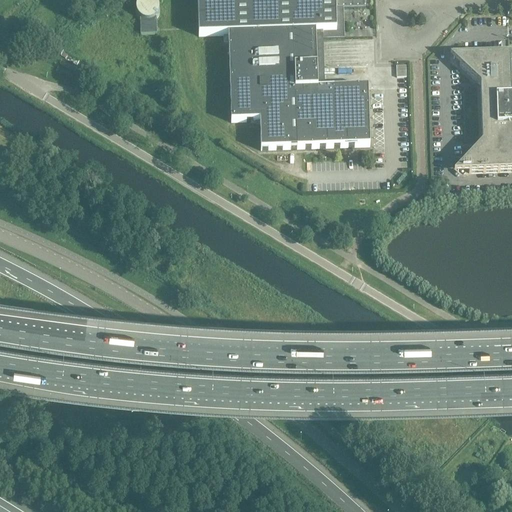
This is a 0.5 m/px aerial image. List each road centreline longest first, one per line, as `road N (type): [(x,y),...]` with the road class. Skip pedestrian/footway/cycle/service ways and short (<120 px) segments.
road 1 (motorway): [(0,365),(206,389),(511,387)]
road 2 (motorway): [(490,356),(227,356),(0,331)]
road 3 (secondary): [(403,511),(226,363),(107,286),(0,236)]
road 4 (motorway): [(354,511),(166,364),(0,265)]
road 5 (tertiary): [(340,273),(0,70)]
road 6 (tertiary): [(340,273),(511,377)]
road 7 (unclassified): [(454,8),(386,9),(387,55),(419,53)]
